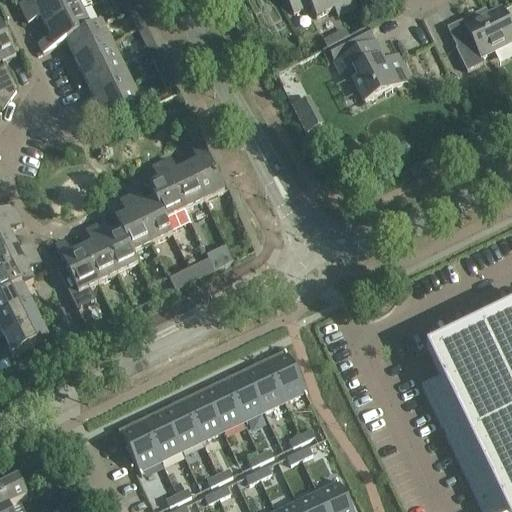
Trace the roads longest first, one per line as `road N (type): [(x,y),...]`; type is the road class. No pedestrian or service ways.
road 1 (unclassified): [(57,399),(270,294),(313,231)]
road 2 (secondary): [(313,231),(279,189),(179,0)]
road 3 (secondary): [(313,231),(347,243),(373,240),(511,177)]
road 4 (residential): [(0,144),(7,147),(41,85),(74,142)]
road 5 (residential): [(57,399),(112,511)]
